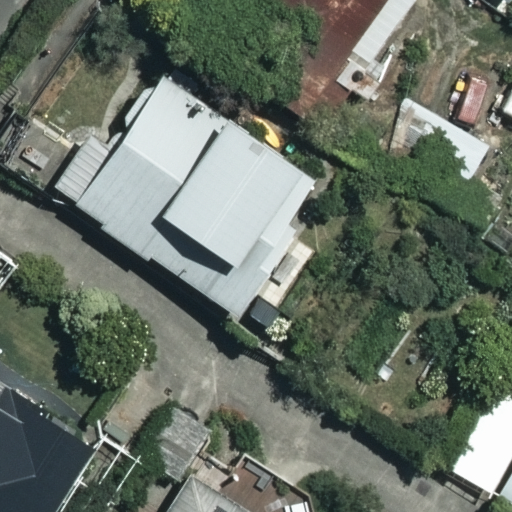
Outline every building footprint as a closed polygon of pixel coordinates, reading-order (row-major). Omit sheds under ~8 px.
[(223,0),(202,28),(312,114),(337,82),(365,104),(385,77),(357,56),(400,0),(223,0)] [(309,167),(156,64),(104,140),(84,127),(48,181),(229,304),(287,220),(277,214),(309,167)] [(484,139),(411,99),(375,165),(473,219),(492,186),(466,172),(484,139)] [(448,344),(418,322),(389,361),(418,383),(448,344)] [(511,364),(449,462),(511,499),(511,364)] [(0,511),(33,511),(81,436),(0,384),(0,511)] [(250,511),(186,474),(163,511),(250,511)]
